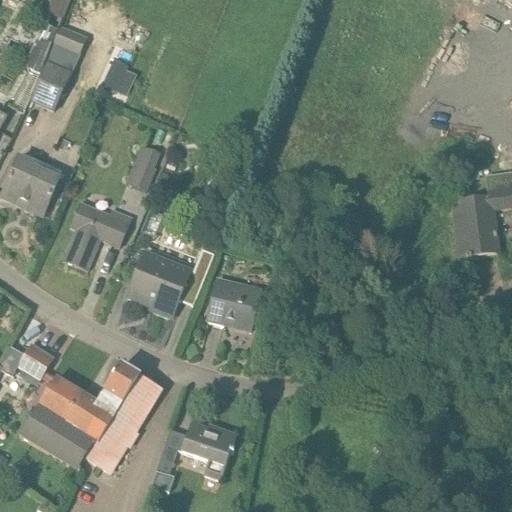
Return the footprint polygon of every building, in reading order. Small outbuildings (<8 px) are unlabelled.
[(58,20),(65,0),(41,0),(37,12),(58,20)] [(54,116),(73,76),(87,41),(71,34),(74,27),(63,22),(52,47),(47,64),(28,105),(54,116)] [(56,33),(44,27),(24,70),(38,78),(56,33)] [(117,95),(128,70),(113,63),(102,88),(117,95)] [(151,196),(167,159),(141,148),(125,186),(143,194),(151,196)] [(34,166),(20,160),(2,200),(43,219),(60,182),(62,175),(36,163),(34,166)] [(511,180),(488,183),(489,194),(487,200),(450,205),(450,209),(451,209),(455,239),(463,238),(467,264),(471,263),(471,261),(499,257),(493,215),(511,212),(511,180)] [(109,218),(80,206),(69,232),(75,234),(63,265),(87,275),(100,244),(120,253),(132,221),(112,212),(109,218)] [(176,310),(188,274),(147,258),(129,300),(144,306),(147,299),(176,310)] [(250,335),(261,292),(217,281),(207,325),(250,335)] [(178,321),(155,315),(154,319),(122,311),(117,332),(172,345),(178,321)] [(37,383),(52,360),(30,346),(15,369),(37,383)] [(141,381),(122,369),(121,370),(120,370),(97,406),(87,399),(69,427),(52,417),(31,447),(74,472),(82,460),(85,463),(110,477),(161,394),(140,381),(141,381)] [(69,427),(87,399),(56,380),(19,440),(31,447),(52,417),(69,427)] [(219,437),(191,427),(180,457),(208,466),(203,479),(220,485),(231,456),(234,457),(234,454),(232,453),(237,439),(220,433),(219,437)] [(169,496),(174,480),(168,479),(177,452),(165,448),(150,490),(169,496)] [(389,511),(391,505),(380,497),(376,511),(389,511)]
